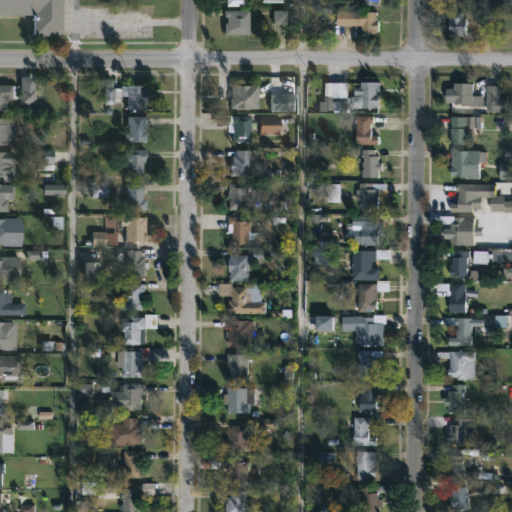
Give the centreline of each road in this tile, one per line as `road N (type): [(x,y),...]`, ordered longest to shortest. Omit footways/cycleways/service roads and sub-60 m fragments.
road 1 (residential): [(192,0),(183,511)]
road 2 (residential): [(511,63),(0,60)]
road 3 (residential): [(415,0),(416,511)]
